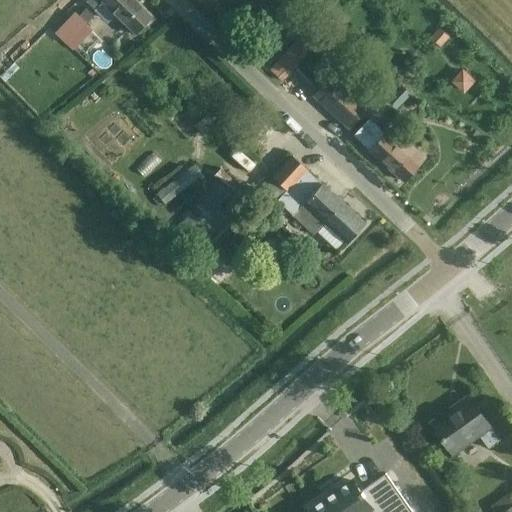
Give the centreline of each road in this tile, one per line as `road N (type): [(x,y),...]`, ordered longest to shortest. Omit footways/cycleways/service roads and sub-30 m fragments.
road 1 (residential): [(447,271),(174,0)]
road 2 (tertiary): [(156,511),(447,271)]
